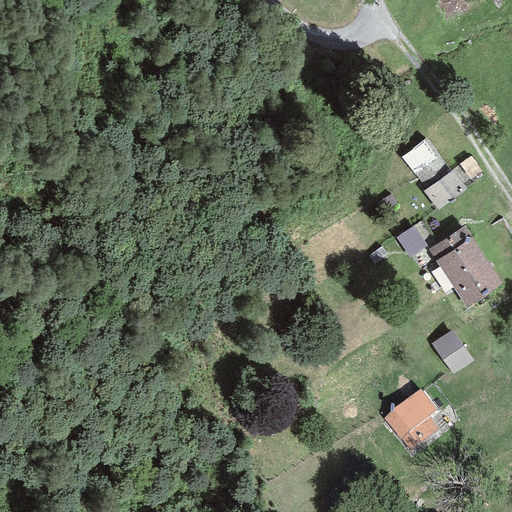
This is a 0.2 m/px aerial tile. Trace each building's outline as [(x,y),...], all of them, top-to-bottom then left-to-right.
[(427,138),(401,157),(425,190),(451,172),(427,138)] [(467,189),(453,170),(451,172),(425,190),(423,192),(437,211),(467,189)] [(427,246),(414,226),(395,238),(409,258),(427,246)] [(428,249),(436,261),(472,238),(464,226),(428,249)] [(436,261),(451,284),(487,261),(472,238),(436,261)] [(502,285),(487,261),(451,284),(467,308),(502,285)] [(452,330),(431,344),(453,375),(473,361),(452,330)] [(420,389),(384,419),(411,451),(438,428),(429,417),(437,410),(420,389)]
